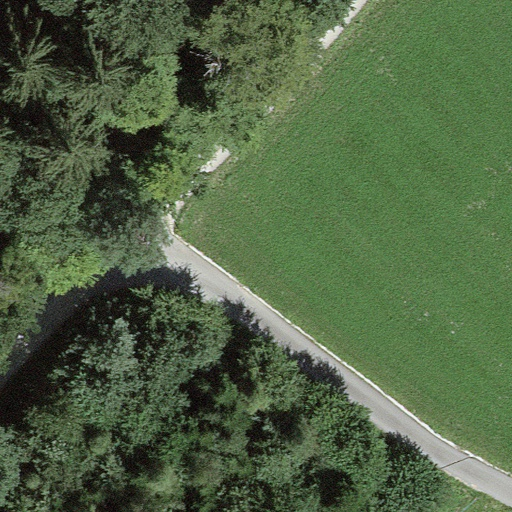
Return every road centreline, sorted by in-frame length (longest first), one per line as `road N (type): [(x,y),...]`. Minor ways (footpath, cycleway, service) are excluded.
road 1 (track): [(511,492),(403,430),(128,227)]
road 2 (track): [(128,227),(327,0)]
road 3 (track): [(0,378),(128,227)]
